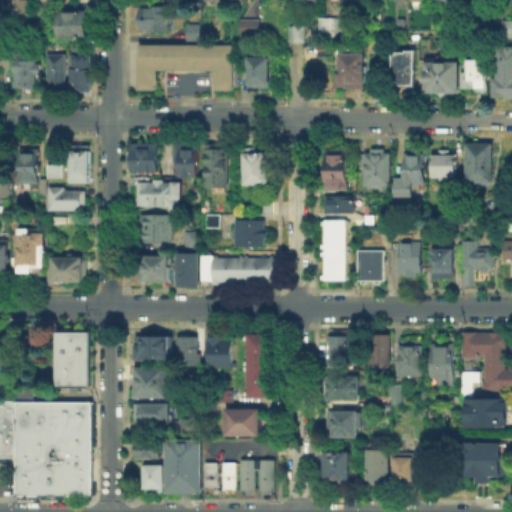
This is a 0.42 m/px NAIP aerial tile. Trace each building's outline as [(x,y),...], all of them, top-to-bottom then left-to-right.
[(16,16),(16,0),(30,0),(30,16),(16,16)] [(166,29),(138,29),(138,5),(166,5),(166,29)] [(61,15),(89,15),(89,41),(71,41),(71,47),(60,47),(61,15)] [(318,35),(318,16),(340,16),(340,35),(318,35)] [(239,33),(258,34),(259,18),(239,18),(239,33)] [(501,18),(511,18),(511,36),(501,36),(501,18)] [(185,22),(199,22),(199,38),(185,38),(185,22)] [(284,24),(303,24),(303,40),(284,40),(284,24)] [(0,44),(12,44),(12,56),(0,56),(0,44)] [(231,44),(231,87),(212,87),(213,69),(155,69),(155,87),(138,86),(139,44),(231,44)] [(511,96),(491,96),(491,46),(511,46),(511,96)] [(364,51),(364,87),(333,87),(333,73),(338,73),(338,51),(364,51)] [(18,88),(18,55),(39,55),(39,91),(30,91),(30,88),(18,88)] [(397,87),(397,55),(418,55),(417,87),(397,87)] [(247,85),(247,56),(269,56),(269,85),(247,85)] [(68,57),(68,94),(52,94),(52,57),(68,57)] [(467,87),(467,59),(486,59),(486,87),(467,87)] [(94,60),(93,94),(74,94),(75,60),(94,60)] [(428,94),(428,65),(460,65),(460,94),(428,94)] [(130,140),(156,140),(156,171),(130,171),(130,140)] [(466,141),(492,141),(492,182),(466,182),(466,141)] [(197,143),(197,174),(175,173),(175,143),(197,143)] [(92,147),(92,184),(75,184),(75,147),(92,147)] [(205,147),(226,147),(226,186),(205,186),(205,147)] [(243,184),(242,151),(267,150),(267,183),(243,184)] [(346,150),(346,189),(324,188),(324,150),(346,150)] [(39,151),(39,184),(24,184),(24,151),(39,151)] [(437,153),(457,153),(457,180),(437,180),(437,153)] [(367,186),(367,155),(392,155),(392,186),(367,186)] [(427,157),(427,183),(407,183),(407,157),(427,157)] [(51,179),(51,166),(65,166),(65,179),(51,179)] [(173,204),(136,203),(136,180),(180,181),(180,197),(173,197),(173,204)] [(0,185),(11,185),(11,198),(0,198),(0,185)] [(68,189),(68,192),(86,192),(86,211),(53,211),(53,189),(68,189)] [(352,194),(352,212),(325,212),(325,194),(352,194)] [(273,198),(273,212),(259,211),(259,198),(273,198)] [(172,213),(172,241),(141,241),(141,212),(172,213)] [(205,226),(219,226),(219,213),(206,213),(205,226)] [(55,227),(56,216),(70,216),(70,227),(55,227)] [(234,218),(263,218),(263,245),(234,245),(234,218)] [(323,278),(323,219),(345,219),(345,279),(323,278)] [(511,221),(511,222),(511,238),(503,239),(503,260),(511,259),(511,221)] [(200,230),(200,247),(183,247),(183,230),(200,230)] [(22,231),(47,231),(47,277),(22,276),(22,231)] [(0,242),(11,242),(11,275),(0,275),(0,242)] [(402,245),(424,245),(423,275),(402,275),(402,245)] [(465,246),(497,247),(497,271),(464,271),(465,246)] [(436,278),(436,248),(454,248),(454,278),(436,278)] [(178,285),(178,251),(199,251),(199,285),(178,285)] [(362,282),(362,253),(386,253),(386,282),(362,282)] [(138,254),(172,254),(172,279),(138,279),(138,254)] [(201,280),(201,255),(273,256),(273,281),(201,280)] [(56,281),(56,259),(88,259),(88,281),(56,281)] [(461,330),(510,331),(510,346),(504,346),(504,367),(511,367),(511,390),(484,390),(484,356),(461,356),(461,330)] [(59,387),(60,332),(95,332),(94,388),(59,387)] [(245,396),(245,332),(270,332),(270,396),(245,396)] [(358,335),(358,363),(327,363),(328,334),(358,335)] [(0,335),(8,335),(8,371),(0,371),(0,335)] [(235,336),(234,371),(212,370),(213,336),(235,336)] [(174,339),(174,359),(139,358),(140,339),(174,339)] [(181,367),(181,340),(200,340),(200,367),(181,367)] [(393,340),(393,369),(372,369),(372,340),(393,340)] [(431,373),(431,343),(454,343),(454,384),(436,384),(436,373),(431,373)] [(401,376),(401,348),(425,348),(424,377),(401,376)] [(166,374),(132,373),(132,366),(166,366),(166,374)] [(132,373),(166,374),(166,381),(132,381),(132,373)] [(359,374),(359,399),(326,399),(326,374),(359,374)] [(166,381),(166,389),(132,388),(132,381),(166,381)] [(393,403),(393,386),(406,386),(406,403),(393,403)] [(14,425),(14,399),(14,388),(32,388),(32,399),(91,399),(91,426),(39,425),(14,425)] [(166,389),(166,396),(132,396),(132,388),(166,389)] [(14,429),(0,429),(0,399),(14,399),(14,425),(14,429)] [(169,402),(169,423),(138,422),(138,401),(169,402)] [(511,429),(465,429),(465,402),(511,402),(511,429)] [(261,407),(261,433),(225,433),(225,406),(261,407)] [(326,409),(362,409),(362,436),(326,436),(326,409)] [(196,418),(196,434),(178,434),(178,418),(196,418)] [(450,440),(425,440),(426,424),(450,424),(450,440)] [(39,425),(39,449),(39,494),(14,494),(14,457),(14,429),(14,425),(39,425)] [(91,426),(91,449),(39,449),(39,425),(91,426)] [(0,429),(14,429),(14,457),(0,457),(0,429)] [(188,492),(188,494),(178,494),(178,491),(166,491),(166,438),(201,439),(201,492),(188,492)] [(134,457),(134,439),(161,439),(161,457),(134,457)] [(463,473),(463,440),(504,440),(504,472),(501,472),(501,475),(488,475),(488,481),(473,481),(473,475),(465,475),(465,473),(463,473)] [(368,478),(366,478),(366,448),(389,448),(389,478),(387,478),(387,483),(368,483),(368,478)] [(91,449),(90,495),(39,494),(39,449),(91,449)] [(345,479),(345,484),(326,483),(326,479),(323,479),(323,449),(350,449),(350,468),(348,468),(348,479),(345,479)] [(392,455),(415,455),(415,484),(392,484),(392,455)] [(256,467),(255,467),(255,489),(251,489),(251,492),(244,492),(244,488),(239,488),(240,458),(256,458),(256,467)] [(274,489),(269,489),(269,492),(262,492),(262,489),(258,489),(258,467),(256,467),(256,458),(274,458),(274,489)] [(220,467),(217,467),(217,491),(208,491),(208,488),(204,488),(204,460),(220,460),(220,467)] [(235,488),(232,488),(231,491),(222,491),(222,467),(220,467),(220,460),(236,461),(235,488)] [(142,463),(163,463),(163,487),(162,487),(162,491),(144,491),(144,487),(142,487),(142,463)]
